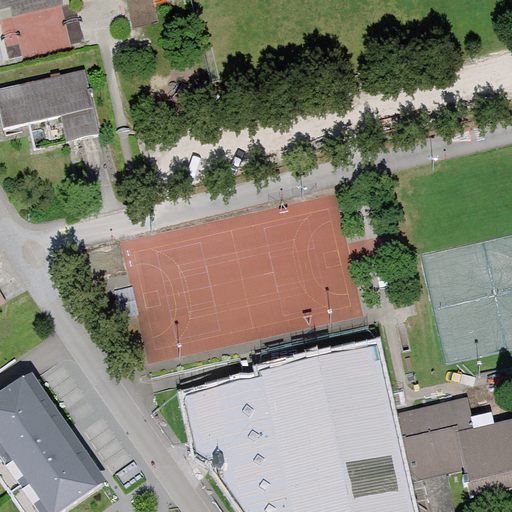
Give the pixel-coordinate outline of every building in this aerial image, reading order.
[(0,0),(0,9),(12,7),(24,62),(74,50),(61,0),(0,0)] [(56,76),(0,89),(0,111),(4,129),(30,123),(36,148),(99,133),(84,70),(56,76)] [(393,415),(378,346),(260,373),(261,378),(184,396),(196,451),(241,511),(414,511),(409,483),(393,415)] [(70,429),(33,375),(0,397),(0,475),(25,511),(66,511),(108,483),(70,429)] [(393,415),(409,483),(466,471),(472,497),(511,487),(511,420),(476,429),(469,399),(393,415)]
